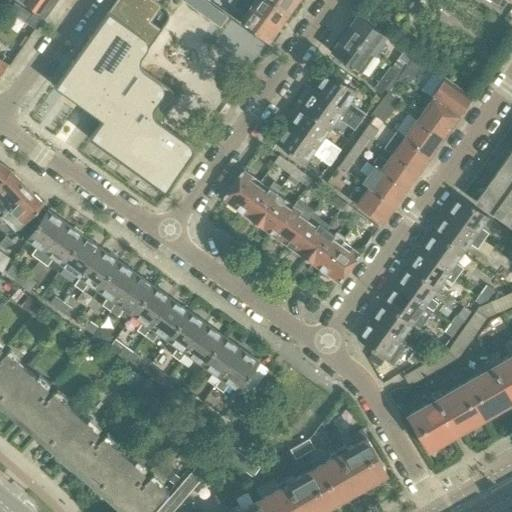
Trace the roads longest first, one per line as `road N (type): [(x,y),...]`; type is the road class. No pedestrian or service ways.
road 1 (residential): [(511,88),(323,349)]
road 2 (residential): [(162,235),(340,0)]
road 3 (residential): [(436,511),(363,381),(323,349)]
road 4 (residential): [(323,349),(162,235)]
road 5 (residential): [(162,235),(0,125)]
road 6 (residential): [(0,119),(85,0)]
